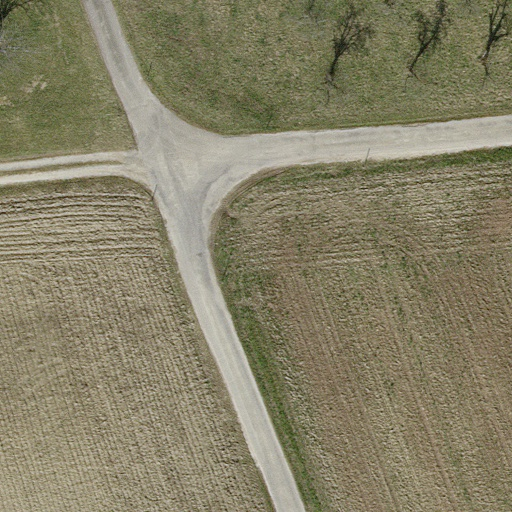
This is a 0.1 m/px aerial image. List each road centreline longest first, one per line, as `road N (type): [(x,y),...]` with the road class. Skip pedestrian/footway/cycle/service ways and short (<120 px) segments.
road 1 (track): [(267,511),(138,193)]
road 2 (track): [(0,205),(138,193)]
